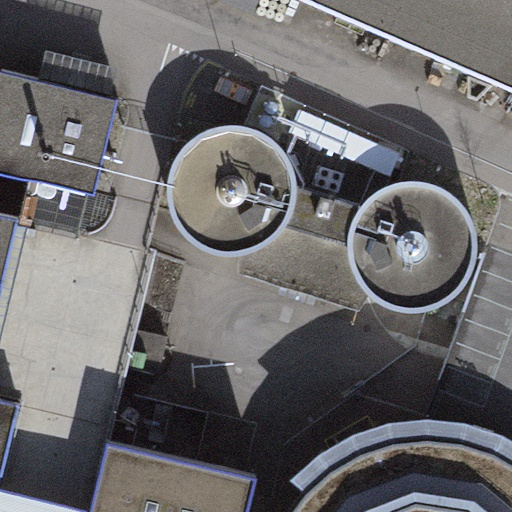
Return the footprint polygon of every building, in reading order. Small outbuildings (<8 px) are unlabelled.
[(511,0),(308,0),(511,89),(511,0)] [(49,52),(42,80),(114,97),(121,69),(49,52)] [(42,80),(0,70),(0,170),(100,194),(122,99),(114,97),(42,80)] [(388,146),(299,121),(292,146),(315,152),(309,174),(346,185),(351,166),(380,174),(388,146)] [(208,142),(190,155),(178,173),(173,194),(175,216),(184,236),(199,251),(218,261),(239,264),(259,260),(277,250),(291,235),(299,216),(301,195),(296,175),(285,158),(270,145),(251,137),(229,136),(208,142)] [(384,202),(369,216),(358,234),(355,255),(358,276),(368,294),(384,308),(403,317),(424,318),(444,313),(461,302),(474,285),(480,266),(480,245),(474,226),(462,210),(444,198),(425,193),(404,194),(384,202)] [(369,216),(301,195),(299,216),(291,235),(277,250),(259,260),(239,264),(236,273),(362,314),(368,294),(358,276),(355,255),(358,234),(369,216)] [(0,213),(0,496),(23,404),(0,398),(0,306),(22,219),(0,213)] [(369,441),(317,469),(277,511),(511,511),(511,452),(485,439),(427,431),(369,441)] [(255,511),(264,477),(115,442),(97,511),(255,511)]
